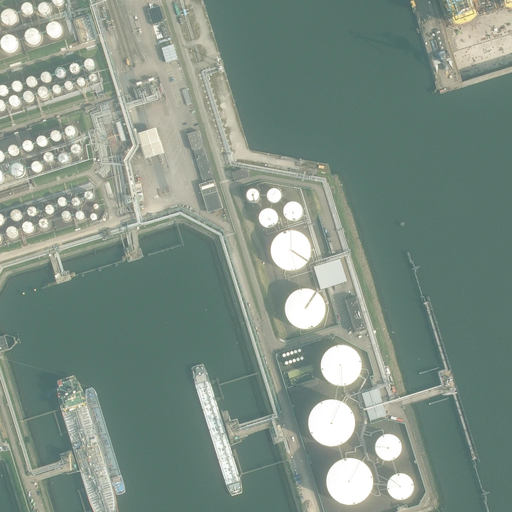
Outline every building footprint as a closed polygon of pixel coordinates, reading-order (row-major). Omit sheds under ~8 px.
[(65,3),(65,1),(64,0),(53,0),(53,1),(53,3),(53,4),(53,5),(54,7),(56,8),(57,9),(58,9),(60,9),(61,9),(62,8),(63,7),(64,6),(65,5),(65,4),(65,3)] [(445,26),(457,68),(507,54),(511,32),(511,25),(509,24),(511,22),(511,16),(508,16),(510,12),(497,9),(482,13),(479,2),(478,2),(475,8),(473,6),(472,11),(469,12),(466,4),(464,6),(462,14),(461,13),(458,17),(460,8),(458,7),(456,17),(462,21),(445,26)] [(34,12),(34,11),(34,10),(33,9),(33,8),(32,7),(31,7),(29,6),(27,6),(26,6),(25,7),(24,8),(23,9),(23,10),(22,11),(22,12),(22,14),(23,16),(24,16),(26,18),(27,18),(28,18),(29,18),(30,18),(32,17),(33,16),(34,15),(34,13),(34,12)] [(51,12),(51,10),(50,8),(49,8),(48,7),(47,6),(45,6),(44,6),(43,6),(42,6),(41,7),(39,9),(39,10),(39,11),(39,14),(40,15),(40,16),(41,17),(42,17),(43,18),(44,18),(46,18),(47,18),(48,17),(49,16),(50,15),(51,14),(51,13),(51,12)] [(160,6),(159,6),(148,10),(153,25),(165,22),(160,6)] [(18,20),(18,19),(17,17),(17,16),(16,14),(14,13),(13,12),(11,12),(10,12),(8,12),(6,13),(5,13),(4,14),(3,16),(2,17),(2,19),(2,20),(2,22),(3,23),(3,25),(4,26),(5,27),(7,27),(9,28),(10,28),(12,28),(13,27),(14,27),(16,25),(17,24),(17,23),(18,21),(18,20)] [(63,32),(63,31),(63,29),(62,28),(61,27),(59,26),(58,25),(57,24),(55,24),(54,24),(52,25),(51,26),(49,27),(48,28),(48,29),(47,30),(47,32),(47,33),(48,35),(48,36),(49,37),(50,38),(52,39),(53,40),(55,40),(56,40),(58,40),(59,39),(61,38),(62,37),(62,35),(63,34),(63,32)] [(447,58),(438,28),(433,29),(443,59),(447,58)] [(41,40),(41,38),(40,36),(40,35),(39,34),(38,33),(36,32),(34,32),(33,32),(32,32),(30,32),(29,33),(27,34),(26,35),(26,36),(25,38),(25,39),(25,41),(26,42),(26,44),(27,45),(28,46),(30,47),(31,47),(32,47),(34,47),(36,47),(37,46),(38,46),(40,44),(40,43),(41,41),(41,40)] [(19,46),(19,44),(18,43),(18,41),(16,39),(15,38),(13,38),(13,37),(10,37),(9,37),(7,37),(5,38),(4,39),(3,41),(2,42),(1,44),(1,46),(1,47),(2,49),(2,50),(3,52),(4,53),(6,54),(7,54),(9,55),(11,55),(13,54),(15,54),(16,52),(17,51),(18,50),(19,48),(19,46)] [(173,45),(162,49),(166,63),(177,60),(173,45)] [(96,65),(96,64),(96,63),(95,62),(95,61),(94,61),(93,60),(92,59),(90,59),(89,59),(88,60),(87,61),(86,63),(86,65),(86,66),(87,68),(88,69),(90,69),(91,70),(93,69),(94,68),(95,67),(96,67),(96,65)] [(81,68),(80,66),(80,65),(79,64),(78,64),(77,63),(76,63),(75,63),(74,63),(73,63),(72,64),(71,65),(71,66),(70,68),(71,70),(71,71),(73,72),(74,73),(75,73),(77,73),(78,72),(79,72),(80,71),(80,70),(81,69),(81,68)] [(66,72),(66,70),(65,69),(65,68),(64,67),(63,67),(61,67),(59,67),(58,67),(58,68),(57,69),(56,70),(56,72),(56,74),(57,75),(58,76),(59,77),(61,77),(63,77),(64,76),(65,75),(66,74),(66,72)] [(179,69),(166,72),(170,84),(182,80),(179,69)] [(52,77),(52,76),(51,75),(50,73),(50,72),(49,72),(47,71),(45,71),(44,72),(43,73),(42,73),(42,74),(41,75),(41,76),(42,78),(43,80),(44,81),(45,81),(46,82),(48,81),(49,81),(50,80),(51,79),(52,78),(52,77)] [(98,77),(98,75),(97,74),(96,73),(95,73),(94,73),(92,73),(91,74),(91,75),(90,77),(91,78),(92,80),(93,81),(94,81),(96,81),(97,80),(98,78),(98,77)] [(38,81),(37,79),(36,78),(35,77),(33,76),(32,76),(31,76),(29,77),(28,79),(27,80),(27,81),(28,83),(28,84),(29,85),(30,86),(32,86),(34,86),(35,86),(36,85),(37,83),(38,82),(38,81)] [(86,80),(86,79),(85,78),(84,77),(82,76),(81,76),(79,77),(78,79),(78,80),(78,82),(79,83),(80,84),(82,84),(83,84),(85,83),(86,82),(86,80)] [(24,85),(24,83),(23,82),(22,81),(21,80),(19,80),(17,80),(16,80),(15,82),(14,83),(14,85),(14,87),(15,89),(16,89),(17,90),(18,90),(20,90),(22,89),(23,88),(24,86),(24,85)] [(73,85),(73,84),(73,83),(72,82),(71,81),(70,80),(68,81),(67,81),(66,83),(65,84),(66,86),(66,87),(67,88),(69,88),(70,88),(71,88),(72,87),(73,86),(73,85)] [(62,88),(61,87),(60,85),(59,85),(58,84),(56,84),(55,85),(54,86),(54,88),(54,89),(54,91),(55,92),(56,92),(57,92),(58,92),(59,92),(60,91),(61,90),(62,88)] [(9,90),(9,88),(8,86),(6,85),(5,85),(4,85),(2,85),(0,86),(0,93),(1,94),(2,95),(3,95),(5,95),(7,94),(8,93),(8,92),(9,91),(9,90)] [(49,92),(49,90),(48,88),(46,87),(45,87),(44,86),(42,87),(41,87),(40,88),(39,90),(39,92),(39,93),(40,95),(42,96),(43,97),(44,97),(46,97),(47,96),(48,95),(49,94),(49,93),(49,92)] [(178,87),(172,88),(176,103),(182,101),(178,87)] [(182,90),(186,106),(192,104),(190,97),(187,89),(182,90)] [(35,96),(35,94),(34,92),(33,91),(32,91),(30,90),(28,91),(27,91),(26,92),(25,94),(25,95),(25,96),(25,98),(26,99),(27,100),(28,101),(30,101),(32,100),(33,99),(34,98),(35,97),(35,96)] [(20,100),(20,98),(19,96),(18,95),(17,95),(15,94),(14,95),(12,96),(11,97),(10,99),(10,101),(11,103),(13,104),(14,105),(15,105),(17,105),(18,104),(19,103),(20,102),(20,101),(20,100)] [(122,142),(126,140),(120,122),(116,123),(122,142)] [(77,132),(77,130),(77,129),(77,128),(76,127),(75,126),(74,125),(73,125),(71,124),(70,125),(69,125),(68,126),(67,127),(66,128),(66,129),(66,130),(66,131),(66,133),(67,134),(68,135),(69,135),(70,136),(71,136),(73,136),(74,135),(75,135),(76,134),(77,133),(77,132)] [(62,136),(62,135),(62,133),(62,132),(61,131),(60,130),(59,129),(58,129),(56,129),(55,129),(54,130),(53,130),(52,131),(51,133),(51,134),(51,135),(51,136),(52,138),(53,139),(54,140),(55,140),(56,140),(58,140),(59,140),(60,139),(61,138),(62,137),(62,136)] [(140,144),(144,159),(163,154),(155,129),(137,134),(136,129),(133,130),(137,145),(140,144)] [(208,213),(223,208),(199,131),(187,134),(192,150),(193,150),(204,183),(199,185),(208,213)] [(48,141),(48,139),(48,138),(48,137),(47,136),(46,135),(45,134),(43,134),(42,134),(41,134),(39,135),(38,136),(38,137),(37,138),(37,139),(37,141),(38,142),(38,143),(39,144),(41,145),(42,145),(43,145),(45,145),(46,144),(47,143),(48,142),(48,141)] [(34,146),(34,145),(34,144),(34,142),(33,141),(32,140),(31,140),(30,139),(28,139),(27,139),(26,140),(25,141),(24,142),(23,143),(23,144),(23,145),(23,147),(24,148),(25,149),(26,150),(27,150),(28,151),(30,151),(31,150),(32,150),(33,149),(34,148),(34,146)] [(82,149),(82,148),(82,146),(81,145),(81,144),(80,143),(78,143),(77,143),(76,143),(75,143),(73,144),(72,144),(72,145),(71,147),(71,148),(71,149),(71,150),(72,152),(73,153),(74,153),(75,154),(76,154),(77,154),(79,154),(80,153),(81,152),(82,151),(82,150),(82,149)] [(20,151),(20,150),(20,148),(19,147),(19,146),(18,145),(17,144),(15,144),(14,144),(13,144),(11,144),(10,145),(9,146),(9,148),(8,149),(8,150),(9,152),(10,153),(11,154),(12,155),(13,155),(14,155),(16,155),(17,154),(18,153),(19,152),(20,151)] [(56,158),(56,157),(56,156),(55,154),(55,153),(54,152),(53,152),(52,151),(51,151),(49,151),(48,151),(47,151),(46,152),(45,153),(45,154),(44,155),(44,157),(44,158),(45,159),(46,160),(46,161),(48,162),(49,162),(50,162),(51,162),(52,162),(53,161),(54,160),(55,159),(56,158)] [(70,159),(70,158),(70,156),(70,155),(69,154),(68,153),(67,153),(66,152),(64,152),(63,152),(62,153),(61,154),(60,155),(59,156),(59,157),(59,158),(59,160),(60,161),(61,162),(62,163),(63,163),(64,164),(66,164),(67,163),(68,162),(69,162),(70,160),(70,159)] [(43,167),(43,166),(43,165),(43,164),(42,163),(41,162),(40,161),(39,160),(38,160),(36,160),(35,161),(34,162),(33,162),(32,164),(32,165),(32,166),(32,167),(32,169),(33,170),(34,171),(35,171),(36,172),(38,172),(39,172),(40,171),(41,171),(42,170),(43,169),(43,167)] [(26,170),(26,169),(26,167),(25,166),(25,164),(24,163),(23,162),(21,162),(20,161),(18,161),(17,161),(15,161),(14,162),(13,163),(12,164),(11,165),(10,166),(10,168),(10,169),(10,171),(11,172),(12,174),(13,175),(14,175),(15,176),(17,176),(18,177),(20,176),(21,176),(23,175),(24,174),(25,173),(25,172),(26,170)] [(233,171),(236,181),(250,176),(248,170),(243,168),(233,171)] [(256,194),(256,193),(256,191),(256,190),(255,189),(254,188),(253,187),(252,187),(251,186),(249,186),(248,187),(247,187),(246,188),(245,189),(244,190),(244,192),(244,193),(244,194),(245,195),(246,196),(247,197),(248,198),(249,198),(250,198),(252,198),(253,198),(254,197),(255,196),(255,195),(256,194)] [(94,196),(94,194),(93,193),(92,191),(91,190),(90,190),(88,190),(87,191),(86,192),(85,194),(85,196),(86,197),(87,198),(88,199),(90,199),(92,198),(93,197),(94,196)] [(280,198),(280,196),(279,195),(279,194),(278,193),(277,192),(276,191),(274,191),(273,191),(272,192),(270,192),(269,193),(269,194),(268,195),(268,197),(268,198),(268,199),(269,200),(269,201),(271,202),(272,203),(273,203),(274,203),(276,203),(277,202),(278,201),(279,200),(279,199),(280,198)] [(68,202),(68,201),(67,199),(67,198),(66,197),(64,196),(63,196),(61,197),(60,197),(59,199),(59,200),(59,202),(59,203),(60,204),(61,205),(63,205),(64,205),(66,205),(67,204),(68,202)] [(81,202),(81,200),(80,199),(80,198),(79,197),(78,197),(77,196),(76,196),(75,196),(73,197),(72,197),(72,198),(71,199),(71,201),(71,202),(71,203),(72,204),(73,205),(74,205),(75,206),(76,206),(77,206),(78,205),(79,205),(80,204),(81,203),(81,202)] [(302,212),(302,211),(302,209),(301,207),(301,206),(299,204),(298,203),(297,202),(295,202),(293,201),(291,202),(290,202),(288,203),(286,204),(285,205),(284,207),(284,208),(283,210),(283,212),(284,214),(284,215),(285,217),(287,218),(288,219),(290,220),(292,220),(293,220),(295,220),(297,219),(298,218),(300,217),(301,216),(302,214),(302,212)] [(55,210),(55,209),(55,207),(54,206),(53,205),(52,205),(50,205),(49,205),(48,206),(47,207),(46,208),(46,209),(46,210),(47,212),(48,213),(49,213),(50,214),(51,214),(53,213),(54,212),(55,211),(55,210)] [(37,213),(37,212),(37,211),(36,209),(35,208),(34,207),(32,207),(31,207),(30,207),(28,208),(27,209),(27,211),(26,212),(26,213),(27,215),(28,216),(29,217),(30,218),(32,218),(33,217),(35,217),(36,216),(36,215),(37,213)] [(278,219),(278,218),(278,216),(278,214),(277,212),(276,211),(274,210),(272,209),(271,208),(269,208),(267,208),(265,209),(264,209),(262,211),(261,212),(260,213),(259,215),(259,217),(259,219),(259,221),(260,222),(261,224),(262,225),(264,226),(266,227),(267,227),(269,227),(271,227),(273,226),(274,225),(276,224),(277,223),(278,221),(278,219)] [(22,216),(22,215),(22,214),(21,212),(20,211),(19,211),(17,210),(15,210),(14,211),(13,212),(12,213),(12,214),(12,215),(12,216),(12,217),(13,219),(14,219),(15,220),(17,220),(18,220),(19,220),(20,219),(21,218),(22,218),(22,217),(22,216)] [(71,216),(71,214),(71,213),(70,211),(69,211),(68,210),(66,210),(65,210),(63,211),(63,213),(62,214),(62,215),(63,217),(64,218),(65,219),(67,219),(68,219),(69,218),(70,217),(71,216)] [(85,216),(85,214),(85,213),(84,212),(83,211),(82,211),(80,210),(79,211),(78,212),(77,213),(77,214),(77,215),(77,217),(78,218),(79,218),(80,219),(82,219),(83,218),(84,217),(85,216)] [(97,217),(98,216),(97,214),(97,213),(95,212),(94,212),(93,212),(92,212),(90,213),(90,214),(89,216),(89,217),(90,218),(91,219),(92,220),(93,220),(95,220),(96,219),(97,218),(97,217)] [(49,225),(49,224),(49,223),(48,221),(47,220),(46,220),(45,219),(43,219),(42,220),(41,220),(40,221),(39,222),(39,223),(39,225),(39,226),(39,227),(40,228),(41,229),(42,229),(44,230),(45,229),(46,229),(47,228),(48,227),(49,226),(49,225)] [(34,229),(34,228),(34,227),(34,225),(33,224),(32,223),(31,223),(30,222),(28,222),(27,222),(26,223),(25,223),(24,224),(23,225),(23,227),(23,228),(23,229),(23,231),(24,232),(25,233),(26,233),(28,233),(29,233),(30,233),(31,233),(32,232),(33,231),(34,229)] [(18,232),(18,231),(18,230),(17,228),(15,227),(14,227),(13,226),(12,226),(10,227),(9,228),(7,230),(7,231),(7,232),(7,234),(8,235),(8,236),(9,237),(10,237),(12,238),(13,238),(14,237),(16,236),(17,236),(18,235),(18,233),(18,232)] [(311,251),(311,248),(311,246),(310,243),(309,241),(308,238),(306,236),(304,234),(302,233),(300,231),(297,230),(295,230),(292,230),(289,230),(287,230),(284,231),(282,232),(280,233),(278,235),(276,237),(274,239),(273,241),(272,244),(272,247),(271,249),(272,252),(272,254),(273,257),(274,259),(276,262),(277,264),(279,265),(282,267),(284,268),(286,269),(289,269),(292,269),(294,269),(297,268),(299,267),(302,266),(304,265),(306,263),(308,261),(309,258),(310,256),(311,253),(311,251)] [(340,258),(313,266),(320,289),(348,282),(340,258)] [(322,311),(322,308),(322,306),(321,303),(320,301),(319,298),(317,296),(315,294),(313,293),(311,291),(308,290),(306,290),(303,289),(301,290),(298,290),(295,291),(293,292),(291,293),(289,295),(287,297),(285,299),(284,301),(283,304),(283,306),(283,309),(283,312),(283,314),(284,317),(285,319),(287,321),(289,323),(291,325),(293,327),(295,328),(298,329),(300,329),(303,329),(306,329),(308,328),(311,327),(313,326),(315,325),(317,323),(319,321),(320,318),(321,316),(322,313),(322,311)] [(354,334),(367,330),(357,297),(344,301),(354,334)] [(0,337),(0,351),(8,349),(4,336),(0,337)] [(359,367),(359,364),(358,362),(358,359),(357,357),(355,355),(354,352),(352,351),(350,349),(347,348),(345,347),(342,346),(340,346),(337,346),(334,346),(332,347),(329,348),(327,350),(325,351),(323,353),(322,355),(321,358),(320,360),(319,363),(319,365),(319,368),(320,371),(320,373),(322,376),(323,378),(325,380),(327,381),(329,383),(331,384),(334,385),(337,385),(339,385),(342,385),(344,385),(347,384),(349,382),(351,381),(353,379),(355,377),(356,375),(357,372),(358,370),(359,367)] [(386,416),(378,389),(361,394),(369,421),(386,416)] [(350,425),(350,422),(349,419),(349,417),(348,414),(346,412),(345,410),(343,408),(341,406),(338,405),(336,404),(333,404),(331,403),(328,403),(325,404),(323,404),(320,406),(318,407),(316,409),(314,411),(313,413),(312,415),(311,418),(310,420),(310,423),(310,426),(311,428),(311,431),(313,433),(314,435),(316,437),(318,439),(320,440),(322,441),(325,442),(328,443),(330,443),(333,443),(336,442),(338,441),(340,440),(342,438),(344,436),(346,434),(347,432),(348,430),(349,427),(350,425)] [(396,449),(396,448),(396,446),(396,444),(395,442),(394,441),(392,440),(391,439),(389,438),(387,438),(385,438),(383,439),(382,440),(380,441),(379,442),(378,444),(377,445),(377,447),(377,449),(377,451),(378,452),(379,454),(381,455),(382,456),(384,457),(386,457),(387,458),(389,457),(391,457),(392,456),(394,454),(395,453),(396,451),(396,449)] [(367,483),(367,481),(367,478),(366,476),(365,473),(364,471),(362,469),(360,467),(358,465),(356,464),(354,463),(351,462),(348,462),(346,462),(343,463),(340,463),(338,464),(336,466),(334,468),(332,469),(330,472),(329,474),(328,476),(328,479),(328,482),(328,484),(328,487),(329,489),(330,492),(332,494),(334,496),(336,498),(338,499),(340,500),(343,501),(345,502),(348,502),(351,501),(353,501),(356,500),(358,499),(360,497),(362,495),(364,493),(365,491),(366,489),(367,486),(367,483)] [(409,489),(409,487),(408,485),(408,484),(407,482),(406,481),(404,479),(403,478),(401,478),(399,478),(397,478),(396,478),(394,479),(392,480),(391,482),(390,483),(390,485),(389,487),(389,488),(390,490),(390,492),(391,493),(393,495),(394,496),(396,497),(398,497),(400,497),(401,497),(403,496),(405,495),(406,494),(407,492),(408,491),(409,489)]
